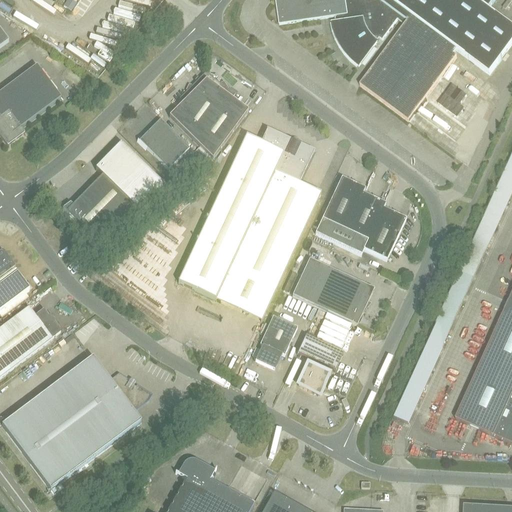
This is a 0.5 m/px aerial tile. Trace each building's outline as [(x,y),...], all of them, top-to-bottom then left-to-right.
[(511,28),(486,10),(493,0),(278,0),(276,0),(279,26),(336,18),(337,23),(332,24),(334,33),(337,41),(341,49),(346,56),(352,62),(358,68),(378,40),(381,42),(396,21),(404,28),(360,87),(409,124),(457,59),(454,57),(458,52),(489,76),(511,45),(511,28)] [(67,2),(63,8),(71,12),(75,7),(67,2)] [(0,48),(8,43),(0,31),(0,48)] [(36,68),(0,94),(0,137),(9,149),(10,148),(8,146),(23,135),(25,137),(26,136),(24,134),(21,130),(61,100),(36,68)] [(179,100),(183,104),(169,118),(212,161),(248,113),(231,100),(235,95),(205,74),(179,100)] [(189,150),(160,121),(146,135),(145,133),(136,142),(145,152),(147,150),(168,172),(189,150)] [(261,145),(246,138),(178,284),(261,323),(321,195),(299,185),(313,154),(267,132),(261,145)] [(70,205),(62,210),(93,240),(136,210),(166,189),(121,146),(95,171),(102,177),(72,207),(70,205)] [(408,426),(511,197),(511,158),(393,419),(408,426)] [(368,182),(373,174),(364,169),(359,178),(368,182)] [(322,222),(345,233),(363,195),(365,191),(341,180),(322,222)] [(368,243),(383,211),(385,206),(363,195),(345,233),(368,243)] [(383,211),(368,243),(364,252),(386,263),(406,221),(383,211)] [(368,243),(345,233),(322,222),(315,236),(361,258),(364,252),(368,243)] [(0,313),(29,292),(16,275),(14,272),(14,270),(4,256),(3,255),(2,254),(0,254),(0,253),(0,313)] [(356,328),(374,291),(309,261),(292,298),(356,328)] [(394,279),(402,282),(405,274),(397,271),(394,279)] [(511,296),(455,421),(494,439),(511,446),(511,296)] [(0,330),(0,379),(60,334),(53,324),(54,323),(51,319),(49,320),(43,313),(35,319),(28,309),(0,330)] [(297,330),(272,319),(260,347),(262,348),(255,364),(274,373),(282,357),(284,358),(297,330)] [(323,386),(328,377),(323,374),(325,369),(335,373),(343,355),(306,338),(305,337),(297,356),(323,368),(320,373),(307,367),(298,387),(308,392),(307,393),(313,395),(322,392),(324,386),(323,386)] [(149,397),(119,377),(111,385),(92,359),(1,428),(50,492),(141,424),(132,413),(146,402),(149,397)] [(215,473),(197,463),(195,462),(193,462),(191,462),(189,462),(187,463),(185,464),(184,466),(182,467),(177,476),(186,481),(169,511),(250,511),(253,506),(210,482),(215,473)] [(304,511),(273,494),(263,511),(304,511)]
